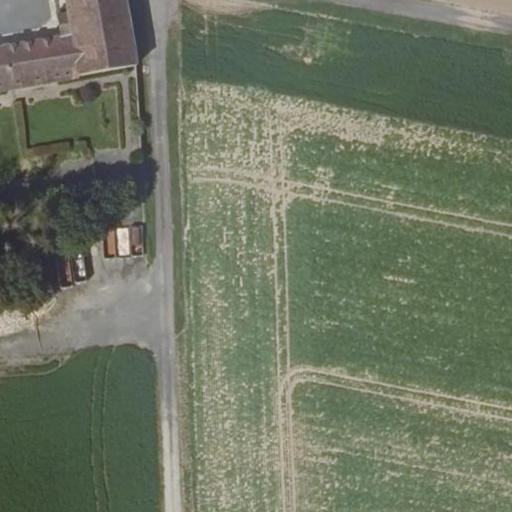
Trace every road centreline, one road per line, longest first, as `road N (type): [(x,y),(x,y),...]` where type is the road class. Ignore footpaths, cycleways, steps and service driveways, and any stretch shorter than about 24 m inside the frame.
road 1 (track): [(156,0),(176,511)]
road 2 (track): [(354,0),(511,29)]
